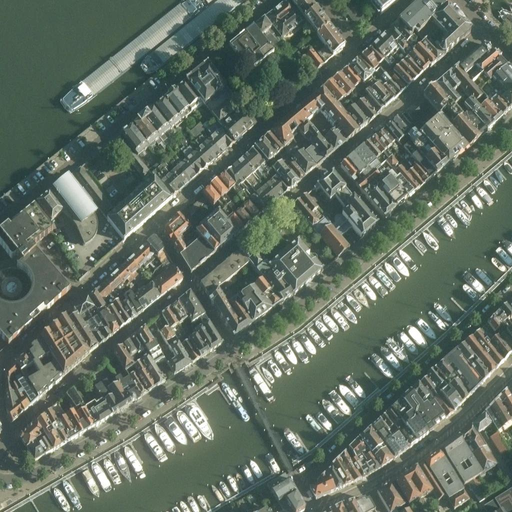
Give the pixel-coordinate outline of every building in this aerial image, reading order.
[(288,0),(289,0),(288,1),(303,20),(315,11),(309,3),(306,0),(288,0)] [(381,14),(392,6),(399,0),(374,0),(372,1),(370,2),(371,4),(372,4),(380,14),(379,14),(381,15),(382,15),(381,14)] [(422,0),(420,2),(411,10),(426,27),(445,8),(445,7),(444,7),(436,0),(422,0)] [(288,1),(265,19),(281,40),(305,22),(303,20),(288,1)] [(445,8),(426,27),(418,35),(424,42),(426,40),(427,42),(438,32),(446,40),(455,33),(463,25),(452,15),(445,8)] [(411,10),(404,17),(417,30),(414,33),(417,35),(418,35),(426,27),(411,10)] [(314,38),(316,37),(328,27),(327,26),(327,27),(325,24),(316,12),(316,11),(315,11),(303,20),(305,22),(313,33),(311,34),(314,38)] [(404,17),(398,23),(410,36),(412,35),(414,37),(417,35),(414,33),(417,30),(404,17)] [(264,20),(253,29),(271,53),(283,44),(264,20)] [(391,29),(400,38),(413,52),(416,49),(414,47),(417,43),(410,36),(398,23),(391,29),(392,29),(391,29)] [(470,33),(463,25),(455,33),(446,40),(440,46),(442,48),(438,52),(443,58),(470,33)] [(316,37),(322,44),(325,48),(317,54),(325,64),(332,58),(333,57),(336,54),(340,51),(340,50),(343,48),(344,47),(343,46),(328,28),(328,27),(316,37)] [(271,53),(253,29),(252,29),(251,30),(252,30),(243,37),(238,41),(230,48),(229,48),(228,48),(230,50),(228,52),(227,58),(230,62),(235,63),(238,66),(241,63),(243,66),(249,75),(264,63),(266,66),(276,59),(271,53)] [(384,36),(379,41),(377,43),(390,56),(394,52),(396,54),(398,52),(392,46),(393,46),(393,45),(384,36)] [(400,38),(393,45),(393,46),(392,46),(398,52),(400,50),(403,54),(405,56),(407,59),(413,52),(400,38)] [(436,63),(443,58),(438,52),(427,42),(426,40),(424,42),(420,46),(436,63)] [(385,60),(390,56),(377,43),(371,49),(388,68),(393,63),(390,59),(387,62),(385,60)] [(430,69),(436,63),(420,46),(417,43),(414,47),(416,49),(413,52),(429,68),(430,69)] [(484,46),(458,68),(465,77),(492,54),(484,46)] [(316,72),(323,66),(312,52),(309,54),(304,49),(301,52),(316,72)] [(371,49),(366,53),(380,68),(385,74),(391,81),(396,76),(388,68),(371,49)] [(316,72),(301,52),(299,50),(295,53),(301,60),(298,63),(310,78),(316,72)] [(422,74),(429,68),(413,52),(407,59),(422,74)] [(366,53),(361,58),(374,73),(380,68),(366,53)] [(492,54),(465,77),(472,85),(477,80),(499,62),(496,59),(494,56),(492,54)] [(422,74),(407,59),(405,56),(400,60),(402,63),(417,79),(422,74)] [(361,58),(356,62),(370,77),(374,73),(361,58)] [(360,84),(362,86),(370,78),(370,77),(356,62),(348,69),(360,84)] [(506,68),(499,62),(477,80),(483,87),(491,81),(506,68)] [(408,88),(412,84),(397,68),(393,63),(388,68),(396,76),(408,88)] [(412,84),(413,83),(417,79),(402,63),(397,68),(412,84)] [(242,109),(207,66),(202,70),(203,70),(196,75),(231,118),(242,109)] [(454,71),(449,76),(460,88),(471,101),(474,104),(476,102),(479,99),(482,97),(472,85),(465,77),(458,68),(454,71)] [(511,75),(506,68),(491,81),(494,85),(496,83),(500,88),(511,78),(511,75)] [(348,69),(340,76),(353,91),(358,86),(360,84),(348,69)] [(397,97),(402,93),(391,81),(385,74),(380,79),(397,97)] [(203,106),(213,118),(215,122),(220,127),(231,118),(196,75),(190,80),(185,84),(203,106)] [(449,75),(442,82),(453,94),(460,88),(449,76),(449,75)] [(340,76),(332,83),(346,100),(351,96),(354,99),(358,96),(353,91),(340,76)] [(396,76),(391,81),(402,93),(408,88),(396,76)] [(499,90),(505,97),(511,91),(511,78),(500,88),(499,90)] [(392,102),(397,97),(380,79),(375,83),(392,102)] [(392,102),(375,83),(372,81),(364,88),(366,90),(369,88),(370,89),(367,92),(384,110),(392,102)] [(434,88),(435,88),(452,109),(460,103),(453,94),(442,82),(434,88)] [(332,83),(323,90),(342,112),(345,109),(341,104),(346,100),(332,83)] [(185,84),(175,92),(175,93),(175,92),(174,92),(191,114),(192,113),(191,112),(194,109),(196,111),(203,106),(185,84)] [(479,140),(458,115),(457,114),(452,109),(435,88),(423,98),(431,107),(468,149),(477,141),(479,140)] [(323,90),(322,90),(310,100),(310,101),(320,112),(346,144),(353,138),(359,132),(342,112),(323,90)] [(511,91),(505,97),(501,101),(510,111),(511,108),(511,91)] [(180,122),(191,114),(174,92),(168,98),(167,98),(164,101),(163,101),(180,122)] [(368,99),(363,103),(376,117),(380,113),(384,110),(367,92),(364,95),(368,99)] [(501,119),(510,111),(501,101),(494,93),(486,101),(501,119)] [(493,127),(501,119),(486,101),(482,97),(479,99),(481,102),(483,100),(485,103),(480,107),(476,102),(474,104),(493,127)] [(423,98),(419,102),(427,111),(428,110),(431,107),(423,98)] [(170,131),(174,128),(175,129),(182,124),(180,122),(163,101),(153,110),(170,131)] [(298,131),(306,124),(320,112),(310,101),(293,115),(280,126),(290,137),(298,131)] [(358,104),(353,108),(367,125),(376,117),(363,103),(362,101),(358,104)] [(486,133),(493,127),(474,104),(471,101),(464,108),(469,113),(486,133)] [(427,111),(419,102),(414,106),(422,115),(427,111)] [(359,132),(367,125),(353,108),(350,105),(345,109),(342,112),(359,132)] [(422,115),(414,106),(409,109),(418,119),(422,115)] [(433,125),(420,136),(446,167),(460,155),(468,149),(441,118),(437,114),(431,107),(428,110),(431,114),(434,117),(437,121),(433,125)] [(234,145),(235,143),(255,126),(250,120),(242,109),(231,118),(220,127),(221,129),(234,145)] [(409,109),(405,113),(413,123),(418,119),(409,109)] [(147,115),(142,119),(165,147),(167,145),(164,141),(166,140),(163,136),(170,131),(153,110),(147,115)] [(333,155),(341,148),(346,144),(320,112),(306,124),(333,155)] [(479,140),(486,133),(469,113),(465,116),(461,112),(458,115),(479,140)] [(255,126),(262,119),(263,118),(258,113),(250,120),(255,126)] [(215,122),(213,118),(207,123),(209,127),(215,122)] [(166,148),(165,147),(142,119),(137,122),(138,122),(131,127),(148,148),(149,147),(150,148),(151,148),(154,145),(154,144),(154,143),(155,143),(158,146),(159,145),(164,150),(166,148)] [(397,120),(392,124),(405,140),(410,135),(397,120)] [(316,169),(333,155),(306,124),(298,131),(312,149),(305,155),(316,169)] [(392,124),(386,129),(398,144),(403,150),(409,145),(407,143),(405,145),(403,141),(405,140),(392,124)] [(227,150),(229,149),(234,145),(221,129),(218,131),(214,126),(211,129),(227,150)] [(280,126),(270,134),(283,150),(289,145),(288,145),(293,141),(290,137),(280,126)] [(137,157),(148,148),(131,127),(120,136),(130,148),(137,157)] [(221,156),(227,150),(211,129),(209,127),(206,129),(212,137),(209,140),(221,156)] [(386,129),(380,134),(391,147),(393,149),(398,144),(386,129)] [(416,131),(410,135),(405,140),(403,141),(405,145),(407,143),(409,145),(436,176),(446,167),(420,136),(416,131)] [(380,134),(374,139),(385,152),(391,147),(380,134)] [(215,161),(221,156),(209,140),(206,143),(199,135),(196,137),(215,161)] [(149,172),(137,157),(130,148),(120,136),(112,143),(120,155),(122,153),(142,177),(146,174),(149,172)] [(269,136),(263,141),(276,156),(282,151),(269,136)] [(208,167),(215,161),(196,137),(194,139),(195,139),(190,143),(192,145),(195,143),(199,148),(196,151),(208,167)] [(387,154),(385,152),(374,139),(369,143),(381,158),(383,156),(388,162),(392,159),(387,154)] [(263,141),(254,149),(266,164),(267,164),(276,156),(263,141)] [(369,143),(363,148),(380,168),(380,169),(386,164),(381,158),(369,143)] [(202,172),(204,171),(208,167),(196,151),(193,153),(189,148),(188,149),(187,147),(187,146),(187,145),(183,148),(184,148),(202,172)] [(430,181),(436,176),(409,145),(403,150),(407,154),(430,181)] [(196,178),(196,177),(202,172),(184,148),(180,151),(182,154),(187,160),(184,162),(196,178)] [(363,148),(352,158),(367,176),(368,178),(380,168),(363,148)] [(254,149),(248,154),(266,175),(269,172),(264,166),(266,164),(254,149)] [(310,174),(316,169),(305,155),(303,152),(300,155),(296,150),(292,153),(310,174)] [(304,179),(310,174),(292,153),(290,155),(293,160),(290,162),(293,165),(304,179)] [(248,154),(242,159),(254,174),(257,171),(262,178),(266,175),(248,154)] [(424,186),(430,181),(407,154),(401,159),(403,161),(424,186)] [(190,183),(191,182),(196,178),(184,162),(181,165),(174,156),(171,159),(190,183)] [(352,158),(348,161),(346,163),(356,175),(361,181),(367,176),(352,158)] [(183,189),(184,188),(190,183),(171,159),(170,159),(171,160),(166,163),(169,167),(171,166),(174,171),(171,173),(183,189)] [(242,159),(236,165),(254,185),(257,182),(252,176),(254,174),(242,159)] [(412,195),(418,191),(397,167),(398,166),(392,159),(388,162),(386,164),(412,195)] [(299,184),(304,179),(293,165),(291,167),(285,160),(283,162),(285,164),(283,165),(299,184)] [(155,166),(157,169),(164,164),(161,161),(155,166)] [(418,191),(424,186),(403,161),(398,166),(397,167),(418,191)] [(281,162),(272,170),(277,177),(290,191),(299,184),(283,165),(281,162)] [(346,163),(340,168),(353,184),(356,181),(353,178),(356,175),(346,163)] [(177,194),(183,189),(171,173),(168,176),(164,171),(167,169),(164,164),(157,169),(177,194)] [(406,201),(412,195),(386,164),(380,169),(384,174),(388,178),(389,178),(393,183),(393,184),(406,201)] [(236,165),(230,170),(242,185),(245,182),(250,188),(254,185),(236,165)] [(149,171),(151,174),(157,169),(155,166),(149,171)] [(355,186),(362,194),(373,184),(378,179),(384,174),(380,169),(380,168),(368,178),(367,176),(361,181),(355,186)] [(80,169),(71,176),(100,212),(103,216),(111,209),(110,207),(96,190),(96,189),(80,169)] [(171,200),(177,194),(157,169),(151,174),(154,177),(156,175),(161,181),(158,184),(171,200)] [(241,196),(245,193),(240,186),(242,185),(230,170),(224,175),(241,196)] [(284,196),(290,191),(277,177),(275,179),(269,172),(266,175),(284,196)] [(321,184),(314,190),(316,193),(319,191),(329,203),(334,199),(343,210),(342,211),(344,214),(341,217),(343,218),(342,219),(342,218),(342,217),(341,217),(340,217),(339,216),(338,216),(337,216),(337,217),(336,217),(335,217),(335,218),(334,218),(334,219),(334,220),(334,221),(334,222),(334,223),(335,224),(331,228),(332,229),(335,233),(340,238),(351,229),(360,240),(361,239),(362,239),(361,238),(364,236),(365,236),(372,230),(375,227),(376,226),(371,220),(372,220),(370,218),(359,205),(359,204),(357,203),(333,174),(321,184)] [(395,210),(406,201),(393,184),(393,183),(389,178),(388,178),(384,174),(378,179),(383,184),(378,189),(395,210)] [(224,175),(217,182),(228,195),(231,192),(237,199),(241,196),(224,175)] [(271,206),(284,196),(266,175),(262,178),(268,184),(263,189),(257,182),(254,185),(271,206)] [(37,205),(44,214),(51,222),(63,212),(76,229),(84,248),(85,247),(86,247),(88,246),(89,245),(90,244),(91,243),(92,242),(93,241),(94,239),(95,238),(96,236),(96,234),(97,232),(97,230),(97,228),(97,225),(97,223),(96,221),(95,219),(94,217),(99,213),(71,177),(44,199),(37,205)] [(158,184),(154,179),(136,195),(106,221),(123,243),(125,242),(124,241),(137,230),(157,213),(156,213),(169,201),(170,202),(171,201),(171,200),(158,184)] [(383,220),(395,210),(378,189),(383,184),(378,179),(373,184),(362,194),(368,202),(369,203),(378,214),(379,215),(383,220)] [(217,182),(209,188),(226,209),(230,206),(223,199),(228,195),(217,182)] [(265,212),(271,206),(254,185),(250,188),(256,195),(253,197),(265,212)] [(203,197),(207,202),(213,208),(217,205),(222,212),(226,209),(209,188),(202,195),(202,196),(203,197)] [(259,217),(265,212),(253,197),(251,199),(245,193),(241,196),(242,197),(259,217)] [(207,202),(203,197),(186,212),(190,216),(207,202)] [(251,223),(259,217),(242,197),(238,200),(244,207),(240,210),(251,223)] [(306,197),(300,202),(315,220),(321,216),(306,197)] [(337,259),(343,254),(339,249),(337,251),(332,246),(331,248),(318,233),(315,229),(317,228),(316,227),(324,220),(321,216),(315,220),(300,202),(293,207),(315,233),(337,259)] [(0,245),(17,266),(16,269),(34,254),(31,250),(53,232),(33,207),(0,233),(0,245)] [(244,230),(251,223),(240,210),(236,214),(230,207),(227,210),(244,230)] [(225,223),(225,222),(224,222),(236,236),(244,230),(227,210),(223,213),(229,220),(225,223)] [(200,229),(200,230),(218,251),(222,248),(233,239),(232,239),(236,236),(224,222),(225,222),(217,214),(213,214),(210,216),(210,220),(210,221),(208,223),(207,222),(203,223),(201,224),(200,229)] [(179,216),(164,229),(162,230),(162,232),(166,238),(178,228),(184,235),(190,229),(185,223),(179,216)] [(349,249),(335,233),(332,229),(331,227),(323,234),(320,231),(318,233),(331,248),(332,246),(337,251),(339,249),(343,254),(349,249)] [(166,238),(179,258),(186,252),(185,250),(179,239),(184,235),(178,228),(166,238)] [(200,230),(195,234),(200,240),(213,256),(218,251),(200,230)] [(148,244),(146,245),(154,255),(153,256),(162,265),(163,264),(168,269),(172,266),(166,257),(164,254),(163,252),(162,251),(160,248),(161,247),(158,244),(157,243),(157,242),(155,240),(153,239),(152,239),(150,241),(148,244)] [(190,275),(213,256),(200,240),(186,252),(179,258),(190,275)] [(146,245),(138,253),(149,265),(153,261),(150,258),(153,256),(154,255),(146,245)] [(310,282),(321,272),(315,264),(316,263),(315,262),(316,261),(316,258),(315,256),(312,256),(311,256),(310,255),(308,257),(298,245),(294,249),(292,246),(284,252),(286,255),(273,267),(269,264),(266,267),(270,272),(292,298),(294,297),(293,297),(303,289),(304,288),(305,288),(310,284),(309,283),(311,282),(310,282)] [(248,246),(239,253),(256,274),(266,267),(269,264),(268,262),(264,265),(248,246)] [(253,251),(262,262),(265,260),(256,249),(253,251)] [(138,253),(129,261),(138,270),(142,266),(145,269),(149,265),(138,253)] [(241,273),(249,266),(238,253),(218,270),(228,283),(240,273),(241,273)] [(8,347),(69,291),(34,254),(16,269),(19,270),(22,271),(23,272),(25,274),(27,276),(28,278),(29,280),(30,283),(30,285),(31,288),(31,290),(30,293),(29,295),(28,298),(27,300),(26,301),(24,303),(22,304),(20,306),(18,307),(15,307),(13,308),(10,308),(8,308),(5,307),(3,306),(1,305),(0,304),(0,337),(8,346),(8,347)] [(129,261),(121,268),(133,280),(137,276),(134,274),(138,270),(129,261)] [(182,282),(172,266),(168,269),(163,264),(162,265),(157,269),(171,291),(182,282)] [(261,280),(260,280),(281,306),(282,305),(284,303),(285,303),(285,302),(288,301),(289,301),(288,300),(291,298),(291,299),(292,298),(270,272),(266,267),(256,274),(261,280)] [(121,268),(113,276),(125,288),(126,287),(124,284),(126,281),(128,284),(133,280),(121,268)] [(157,269),(154,271),(158,276),(150,283),(151,285),(160,300),(171,291),(157,269)] [(201,286),(208,298),(224,286),(228,283),(218,270),(204,283),(201,286)] [(113,276),(104,284),(117,298),(122,293),(121,292),(125,288),(113,276)] [(253,291),(271,312),(271,313),(281,306),(260,280),(251,287),(253,291)] [(104,284),(95,293),(102,302),(104,300),(108,296),(113,302),(117,298),(104,284)] [(151,285),(145,290),(155,303),(160,300),(151,285)] [(208,298),(208,302),(210,306),(214,308),(217,313),(233,339),(235,338),(238,335),(239,335),(248,330),(247,329),(251,327),(253,326),(236,302),(235,303),(224,286),(208,298)] [(145,290),(139,294),(149,308),(155,303),(145,290)] [(253,326),(257,323),(267,315),(271,312),(253,291),(236,302),(253,326)] [(123,296),(128,304),(136,318),(142,313),(133,299),(129,292),(123,296)] [(88,299),(98,315),(99,318),(108,312),(106,308),(102,302),(95,293),(88,299)] [(139,294),(133,299),(142,313),(149,308),(139,294)] [(189,294),(178,304),(188,320),(191,326),(198,322),(204,318),(189,294)] [(129,323),(136,318),(128,304),(125,306),(121,300),(120,298),(116,301),(129,323)] [(88,299),(81,305),(90,320),(98,315),(88,299)] [(124,327),(129,323),(116,301),(116,300),(110,305),(124,327)] [(178,304),(169,310),(178,325),(178,326),(188,320),(178,304)] [(81,305),(75,311),(83,325),(90,320),(81,305)] [(110,305),(106,308),(108,312),(119,331),(124,327),(110,305)] [(511,314),(510,311),(505,306),(500,312),(508,322),(511,320),(511,321),(511,314)] [(169,310),(161,317),(170,330),(178,325),(169,310)] [(75,311),(65,319),(90,355),(98,348),(83,325),(75,311)] [(99,318),(111,338),(117,333),(119,331),(108,312),(99,318)] [(500,312),(493,319),(504,333),(505,334),(506,335),(511,330),(511,321),(511,320),(508,322),(500,312)] [(111,338),(99,318),(98,315),(90,320),(105,343),(106,342),(111,338)] [(161,317),(145,331),(148,337),(156,330),(172,355),(163,360),(166,365),(174,377),(179,374),(192,366),(170,330),(161,317)] [(209,354),(222,346),(204,318),(198,322),(202,328),(195,332),(209,354)] [(65,319),(40,342),(49,357),(54,365),(63,379),(88,356),(90,355),(65,319)] [(493,319),(487,325),(494,335),(497,333),(499,336),(504,333),(493,319)] [(98,348),(104,344),(105,343),(90,320),(83,325),(98,348)] [(192,366),(200,360),(189,343),(184,346),(180,340),(185,337),(178,326),(178,325),(170,330),(192,366)] [(503,364),(511,356),(498,340),(494,335),(487,325),(486,326),(479,333),(503,364)] [(145,331),(136,338),(145,351),(148,355),(151,361),(154,366),(166,365),(163,360),(160,355),(148,337),(145,331)] [(200,360),(209,354),(195,332),(194,333),(196,336),(188,341),(189,343),(200,360)] [(479,333),(472,340),(496,370),(503,364),(479,333)] [(505,334),(498,340),(511,356),(511,354),(511,343),(506,335),(505,334)] [(137,355),(138,357),(141,361),(141,362),(143,360),(143,359),(148,355),(145,351),(136,338),(129,343),(137,355)] [(489,378),(496,370),(472,340),(464,346),(475,359),(489,378)] [(38,402),(48,392),(63,379),(54,365),(43,372),(38,363),(49,357),(40,342),(27,354),(33,365),(40,376),(32,381),(26,371),(25,371),(21,373),(22,375),(38,402)] [(123,349),(122,349),(131,362),(132,364),(134,362),(135,360),(133,358),(137,355),(129,343),(128,344),(123,349)] [(464,346),(457,353),(467,366),(475,359),(464,346)] [(114,356),(124,372),(128,369),(133,366),(132,364),(131,362),(122,349),(114,356)] [(470,397),(475,392),(483,385),(467,366),(457,353),(443,365),(470,397)] [(27,354),(15,364),(21,373),(25,371),(24,370),(33,365),(27,354)] [(165,383),(154,366),(151,361),(148,355),(143,359),(143,360),(141,362),(140,363),(157,388),(165,383)] [(483,385),(489,378),(475,359),(467,366),(483,385)] [(141,399),(147,395),(147,394),(157,388),(140,363),(141,362),(141,361),(133,366),(138,374),(136,375),(134,373),(131,375),(128,369),(124,372),(125,374),(141,399)] [(15,364),(8,372),(5,374),(5,388),(9,385),(22,375),(21,373),(15,364)] [(443,365),(434,372),(448,389),(461,406),(470,397),(443,365)] [(427,379),(440,396),(448,389),(434,372),(427,379)] [(122,392),(131,406),(135,403),(142,399),(141,399),(125,374),(115,381),(122,392)] [(25,413),(38,402),(22,375),(9,385),(14,394),(15,397),(17,399),(25,413)] [(418,386),(428,399),(431,403),(432,404),(440,397),(440,396),(427,379),(418,386)] [(96,388),(94,389),(102,402),(112,418),(131,406),(122,392),(115,381),(115,380),(107,384),(106,382),(96,388)] [(5,388),(5,393),(5,400),(14,394),(9,385),(5,388)] [(418,386),(410,394),(418,404),(421,408),(423,406),(422,404),(428,399),(418,386)] [(454,414),(461,406),(448,389),(440,396),(440,397),(454,414)] [(69,408),(70,409),(62,414),(69,424),(78,438),(96,427),(84,409),(83,407),(74,394),(73,391),(66,398),(72,406),(69,408)] [(76,392),(74,394),(83,407),(85,406),(76,392)] [(11,425),(19,418),(12,406),(14,404),(12,400),(15,397),(14,394),(5,400),(6,412),(8,416),(7,418),(11,425)] [(410,449),(426,436),(445,421),(432,404),(431,403),(425,408),(423,406),(421,408),(418,404),(410,394),(401,402),(398,405),(391,412),(401,425),(400,426),(402,429),(405,433),(400,436),(410,449)] [(511,404),(506,394),(498,402),(503,410),(510,422),(511,421),(511,423),(511,424),(511,425),(511,404)] [(19,418),(24,414),(25,413),(17,399),(15,397),(12,400),(14,404),(12,406),(19,418)] [(445,421),(454,414),(440,397),(432,404),(445,421)] [(96,427),(112,418),(102,402),(96,406),(94,403),(84,409),(96,427)] [(511,424),(510,422),(503,410),(498,402),(489,411),(501,431),(511,424)] [(78,439),(78,438),(69,424),(62,414),(58,405),(51,412),(69,443),(77,438),(78,439)] [(489,411),(485,415),(492,426),(497,434),(501,432),(501,431),(489,411)] [(51,412),(44,418),(61,448),(69,443),(51,412)] [(386,416),(394,428),(400,436),(405,433),(402,429),(400,426),(401,425),(391,412),(386,416)] [(485,415),(477,423),(474,425),(473,426),(472,428),(477,436),(480,434),(483,432),(492,426),(485,415)] [(386,416),(380,421),(388,433),(394,428),(386,416)] [(44,418),(37,425),(42,434),(44,437),(53,453),(61,448),(44,418)] [(393,462),(402,455),(387,436),(389,434),(388,433),(380,421),(377,423),(370,431),(393,462)] [(22,441),(27,450),(36,443),(39,441),(37,437),(42,434),(37,425),(22,438),(22,441)] [(394,428),(388,433),(389,434),(387,436),(402,455),(404,453),(404,454),(410,449),(400,436),(394,428)] [(482,476),(496,467),(477,436),(472,428),(459,438),(459,439),(482,476)] [(381,470),(393,462),(370,431),(359,441),(368,452),(381,470)] [(498,435),(489,440),(501,457),(508,452),(498,435)] [(44,458),(53,453),(44,437),(39,441),(36,443),(44,458)] [(464,487),(467,485),(479,504),(484,501),(472,482),(482,476),(459,439),(456,441),(441,451),(464,487)] [(355,461),(362,456),(368,452),(359,441),(349,451),(355,461)] [(27,450),(35,463),(42,459),(44,458),(36,443),(27,450)] [(375,474),(381,470),(368,452),(362,456),(375,474)] [(463,492),(439,453),(424,464),(446,497),(445,497),(448,502),(463,492)] [(361,481),(351,464),(345,455),(339,461),(353,485),(361,481)] [(355,461),(351,464),(361,481),(361,482),(375,474),(362,456),(355,461)] [(344,488),(353,485),(339,461),(332,468),(344,488)] [(424,464),(417,469),(432,493),(438,502),(445,497),(446,497),(424,464)] [(332,468),(325,475),(335,492),(344,488),(332,468)] [(394,483),(401,495),(408,507),(432,493),(417,469),(413,471),(411,471),(408,472),(409,474),(394,483)] [(325,475),(310,490),(316,501),(335,492),(325,475)] [(278,505),(296,494),(289,482),(288,483),(285,478),(279,482),(278,480),(267,487),(278,505)] [(392,484),(377,493),(387,511),(409,511),(408,510),(405,511),(395,511),(405,505),(392,484)] [(511,511),(511,492),(511,491),(482,508),(484,511),(511,511)] [(469,501),(463,492),(448,502),(454,511),(469,501)] [(278,505),(266,511),(303,511),(304,510),(296,494),(278,505)] [(358,511),(374,511),(375,511),(374,511),(369,502),(369,501),(368,501),(366,502),(364,500),(362,501),(361,501),(362,501),(356,505),(356,504),(355,505),(356,505),(355,505),(358,511)] [(358,511),(355,505),(354,503),(343,506),(346,511),(358,511)]
